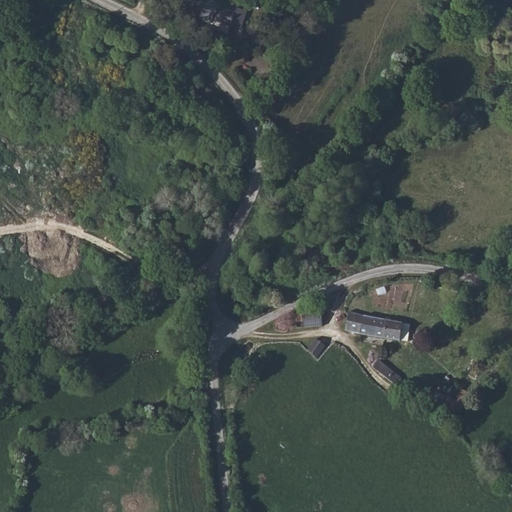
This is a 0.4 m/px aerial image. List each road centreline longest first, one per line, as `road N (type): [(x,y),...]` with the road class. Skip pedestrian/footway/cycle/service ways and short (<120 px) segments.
road 1 (unclassified): [(215,339),(213,274),(255,188),(258,147),(231,91),(164,35),(98,0)]
road 2 (unclassified): [(215,339),(244,333),(353,279),(413,267),(511,285)]
road 3 (track): [(213,274),(147,264),(70,230),(16,235)]
road 4 (unclassified): [(227,511),(215,339)]
road 5 (track): [(244,333),(328,334),(353,279)]
